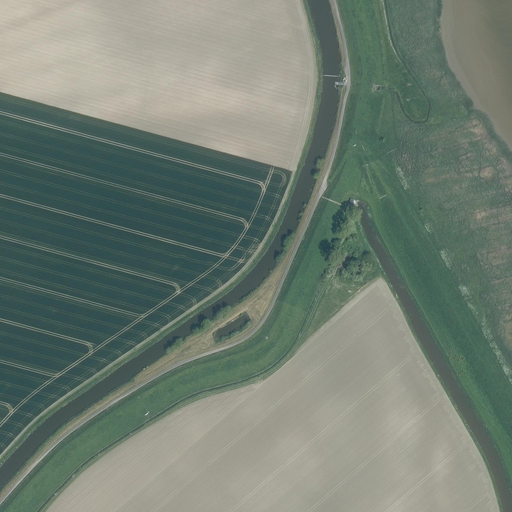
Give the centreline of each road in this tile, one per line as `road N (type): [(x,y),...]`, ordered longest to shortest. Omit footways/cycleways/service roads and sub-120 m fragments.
road 1 (unclassified): [(0,503),(75,427),(261,324),(336,143),(348,84),(334,0)]
road 2 (track): [(324,282),(299,341),(279,365),(152,422),(81,470),(43,511)]
